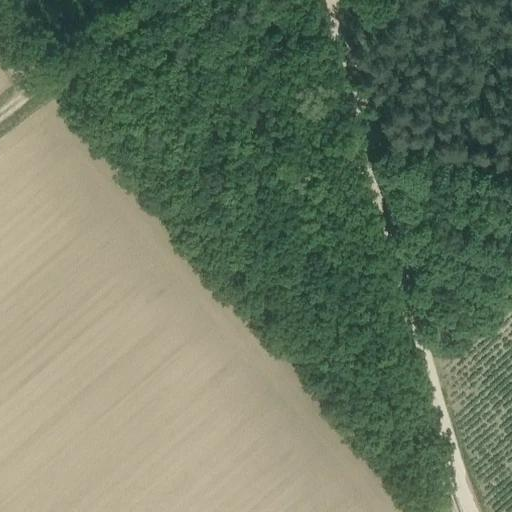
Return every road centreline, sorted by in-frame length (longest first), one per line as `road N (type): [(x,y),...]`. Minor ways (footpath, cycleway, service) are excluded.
road 1 (track): [(0,32),(410,511)]
road 2 (track): [(478,511),(336,0)]
road 3 (track): [(0,120),(164,0)]
road 4 (track): [(511,161),(372,135)]
